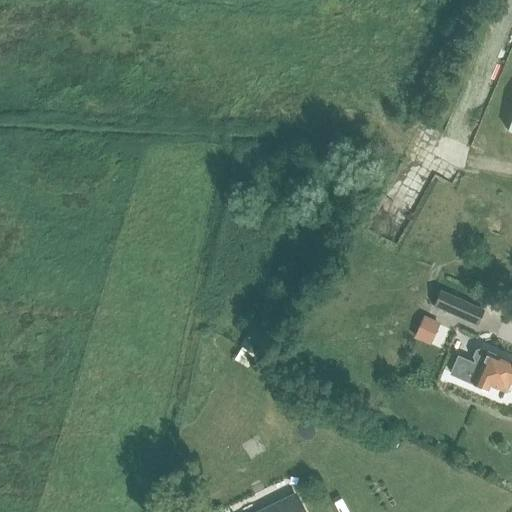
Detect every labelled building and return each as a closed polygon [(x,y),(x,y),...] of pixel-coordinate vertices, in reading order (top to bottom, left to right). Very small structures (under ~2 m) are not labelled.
[(484,310),(441,291),(433,308),(477,326),(484,310)] [(264,301),(238,344),(258,356),(284,313),(264,301)] [(429,319),(421,336),(430,339),(437,322),(429,319)] [(477,348),(474,350),(471,357),(475,358),(472,364),(456,357),(449,373),(486,390),(488,384),(504,391),(508,382),(511,383),(511,382),(511,363),(501,359),(477,348)] [(252,511),(302,511),(293,492),(252,511)] [(329,498),(339,511),(348,511),(350,511),(336,493),(329,498)]
